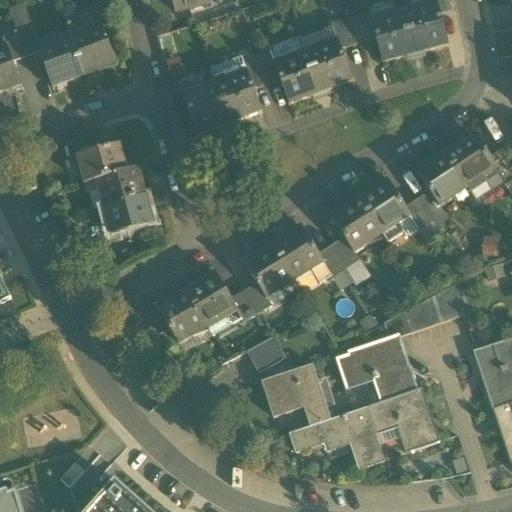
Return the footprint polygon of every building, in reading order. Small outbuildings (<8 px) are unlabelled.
[(172,0),(176,13),(192,8),(192,10),(210,5),(209,0),(208,0),(172,0)] [(409,0),(413,13),(433,8),(430,0),(409,0)] [(435,0),(437,6),(440,16),(452,13),(447,0),(435,0)] [(9,9),(17,32),(32,27),(24,3),(9,9)] [(369,10),(370,15),(373,24),(396,17),(393,4),(369,10)] [(413,13),(405,15),(416,56),(449,48),(440,16),(437,6),(433,8),(413,13)] [(66,26),(70,39),(84,78),(117,66),(103,27),(98,14),(66,26)] [(370,15),(351,21),(333,26),(333,29),(338,43),(339,43),(342,51),(359,47),(376,42),(371,24),(373,24),(370,15)] [(382,65),(416,56),(405,15),(396,17),(373,24),(371,24),(376,42),(382,65)] [(32,27),(17,32),(3,37),(7,48),(14,66),(27,62),(42,57),(40,49),(32,27)] [(302,40),(306,54),(338,43),(333,29),(302,40)] [(54,89),(84,78),(70,39),(40,49),(42,57),(54,89)] [(290,107),(321,95),(306,54),(299,57),(297,52),(301,51),(299,45),(295,47),(293,42),(274,49),(275,54),(272,55),(276,66),(275,66),(280,82),(290,107)] [(338,43),(306,54),(321,95),(354,83),(342,51),(339,43),(338,43)] [(0,50),(0,94),(21,87),(14,66),(7,48),(0,50)] [(247,73),(253,91),(268,87),(280,82),(275,66),(276,66),(272,55),(271,55),(258,60),(244,65),(247,73)] [(179,58),(165,62),(170,79),(185,74),(179,58)] [(247,73),(244,65),(242,59),(211,70),(215,85),(247,73)] [(247,73),(215,85),(230,125),(262,114),(253,91),(247,73)] [(198,137),(230,125),(215,85),(183,97),(198,137)] [(474,137),(445,156),(468,191),(484,180),(497,172),(486,155),(474,137)] [(67,147),(70,159),(78,157),(82,156),(88,154),(94,153),(90,141),(67,147)] [(53,154),(36,146),(31,158),(48,166),(53,154)] [(97,181),(101,180),(127,173),(127,172),(119,146),(116,147),(94,153),(88,154),(82,156),(89,183),(97,181)] [(505,185),(506,186),(511,182),(511,171),(496,147),(486,155),(497,172),(505,185)] [(82,156),(78,157),(86,184),(89,183),(82,156)] [(441,208),(468,191),(445,156),(418,173),(430,192),(441,208)] [(101,180),(108,207),(145,197),(138,169),(127,172),(127,173),(101,180)] [(492,193),(505,185),(497,172),(484,180),(492,193)] [(104,208),(108,207),(101,180),(97,181),(104,208)] [(89,183),(86,184),(93,211),(104,208),(97,181),(89,183)] [(391,182),(360,201),(383,237),(399,227),(411,219),(413,217),(407,207),(391,182)] [(430,192),(417,200),(433,225),(445,216),(441,208),(430,192)] [(153,225),(145,197),(108,207),(115,235),(153,225)] [(433,225),(417,200),(407,207),(413,217),(411,219),(419,232),(420,233),(422,231),(433,225)] [(356,254),(383,237),(360,201),(333,218),(346,238),(356,254)] [(108,207),(104,208),(111,236),(115,235),(108,207)] [(453,228),(445,216),(433,225),(440,236),(453,228)] [(411,237),(419,232),(411,219),(399,227),(404,235),(405,237),(411,237)] [(430,243),(440,236),(433,225),(422,231),(430,243)] [(399,227),(383,237),(388,245),(404,235),(399,227)] [(304,229),(273,247),(295,283),(312,273),(326,265),(320,255),(304,229)] [(346,238),(330,248),(344,269),(359,260),(356,254),(346,238)] [(499,239),(483,239),(482,258),(498,259),(499,239)] [(268,300),(295,283),(273,247),(246,264),(259,285),(268,300)] [(333,276),(344,269),(330,248),(320,255),(326,265),(333,276)] [(371,279),(359,260),(344,269),(353,285),(356,289),(371,279)] [(319,285),(331,277),(333,276),(326,265),(312,273),(319,285)] [(503,266),(484,272),(488,284),(507,277),(503,266)] [(341,293),(353,285),(344,269),(333,276),(331,277),(341,293)] [(217,275),(187,293),(208,329),(238,311),(232,301),(217,275)] [(0,277),(0,305),(11,300),(0,277)] [(259,285),(243,293),(257,317),(273,308),(268,300),(259,285)] [(454,288),(444,294),(453,322),(464,318),(454,288)] [(181,345),(208,329),(187,293),(158,310),(170,330),(180,346),(181,345)] [(246,324),(257,317),(243,293),(232,301),(238,311),(244,321),(246,324)] [(442,325),(453,322),(444,294),(433,299),(442,325)] [(431,329),(442,325),(433,299),(423,305),(431,329)] [(421,333),(431,329),(423,305),(413,310),(421,333)] [(410,336),(421,333),(413,310),(403,316),(410,336)] [(208,329),(213,338),(214,339),(244,321),(238,311),(208,329)] [(399,340),(410,336),(403,316),(393,321),(399,340)] [(398,340),(399,340),(393,321),(384,326),(389,342),(398,339),(398,340)] [(181,345),(183,351),(185,354),(213,338),(208,329),(181,345)] [(159,336),(149,341),(138,347),(150,368),(160,363),(170,357),(183,351),(181,345),(180,346),(170,330),(159,336)] [(377,380),(385,404),(416,394),(398,340),(398,339),(389,342),(352,354),(353,358),(340,362),(349,389),(371,382),(377,380)] [(247,354),(258,374),(283,361),(272,340),(247,354)] [(483,373),(495,410),(511,404),(511,353),(508,342),(477,352),(484,373),(483,373)] [(304,409),(311,429),(331,422),(327,410),(322,396),(317,380),(313,367),(262,384),(274,419),(304,409)] [(317,380),(322,396),(330,394),(325,378),(317,380)] [(371,382),(380,406),(385,404),(377,380),(371,382)] [(420,392),(416,394),(385,404),(380,406),(367,409),(367,410),(375,432),(401,424),(406,438),(411,453),(440,443),(432,419),(429,420),(420,392)] [(335,408),(330,394),(322,396),(327,410),(335,408)] [(511,404),(495,410),(511,460),(511,404)] [(380,448),(375,432),(367,410),(331,422),(311,429),(291,435),(297,454),(349,437),(360,472),(385,464),(380,448)] [(375,432),(380,448),(406,438),(401,424),(375,432)] [(74,464),(60,480),(69,488),(83,472),(74,464)] [(101,496),(87,511),(149,511),(131,496),(115,482),(101,496)] [(22,511),(16,490),(7,493),(8,496),(15,494),(20,511),(22,511)] [(7,493),(0,494),(0,511),(20,511),(15,494),(8,496),(7,493)]
